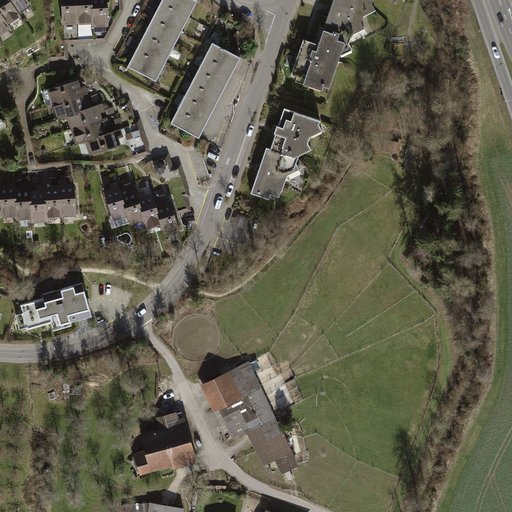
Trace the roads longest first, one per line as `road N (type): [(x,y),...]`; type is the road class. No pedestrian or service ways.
road 1 (unclassified): [(0,357),(72,350),(137,319),(192,263),(214,208)]
road 2 (residential): [(214,208),(199,199),(179,151),(157,146),(134,97),(110,76),(106,63),(133,0)]
road 3 (unclassified): [(214,208),(279,22)]
